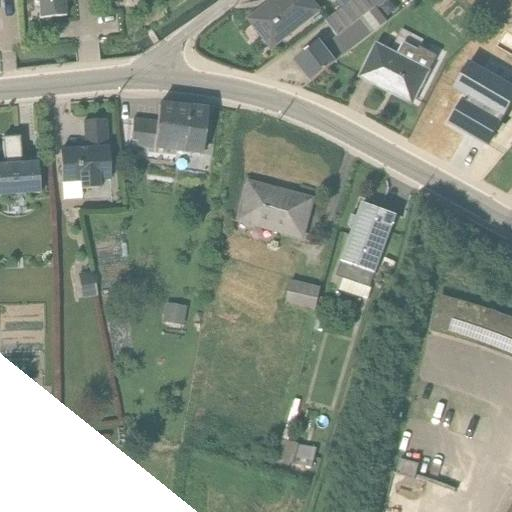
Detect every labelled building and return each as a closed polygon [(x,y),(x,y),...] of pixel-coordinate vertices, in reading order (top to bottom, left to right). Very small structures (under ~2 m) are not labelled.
[(33,0),(34,5),(38,4),(39,19),(65,17),(63,0),(33,0)] [(308,0),(275,0),(248,21),(270,49),(318,12),(308,0)] [(353,0),(340,10),(324,22),(335,38),(323,46),(319,42),(294,61),(310,82),(386,23),(376,10),(390,0),(353,0)] [(332,0),(340,10),(353,0),(332,0)] [(417,52),(418,49),(423,40),(401,30),(390,52),(397,55),(402,44),(417,52)] [(397,55),(390,52),(376,45),(359,78),(386,92),(388,89),(413,102),(436,58),(418,49),(417,52),(402,44),(397,55)] [(388,89),(386,92),(411,105),(413,102),(388,89)] [(132,119),(129,142),(136,143),(135,148),(201,158),(207,111),(158,106),(156,123),(132,119)] [(85,150),(59,152),(61,185),(78,184),(78,190),(99,189),(98,181),(109,181),(105,120),(83,122),(85,150)] [(3,165),(0,165),(0,197),(39,195),(36,163),(21,164),(19,137),(1,139),(3,165)] [(284,199),(286,194),(246,184),(245,189),(284,199)] [(284,199),(245,189),(235,225),(301,242),(312,201),(286,194),(284,199)] [(352,228),(335,278),(342,280),(338,292),(366,301),(370,289),(369,289),(395,216),(362,204),(357,218),(351,216),(347,226),(352,228)] [(91,273),(76,276),(81,301),(96,298),(91,273)] [(290,282),(285,306),(315,314),(320,289),(290,282)] [(437,297),(428,333),(467,344),(499,355),(511,360),(511,320),(495,314),(437,297)] [(320,300),(312,330),(322,332),(326,317),(328,318),(332,303),(320,300)] [(163,305),(160,323),(181,327),(184,308),(163,305)] [(282,442),(276,464),(310,469),(315,450),(298,447),(282,442)]
